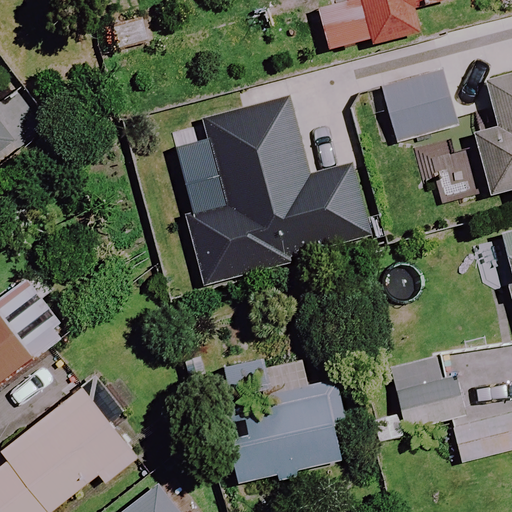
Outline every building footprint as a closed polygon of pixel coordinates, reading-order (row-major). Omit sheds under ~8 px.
[(462,0),(359,0),(360,4),(321,11),(329,54),(419,38),(413,9),(462,0)] [(445,75),(382,91),(396,145),(458,129),(445,75)] [(488,202),(511,195),(511,79),(482,87),(494,131),(470,138),(488,202)] [(0,131),(0,155),(12,146),(0,131)] [(511,229),(502,232),(511,271),(511,229)] [(29,285),(0,304),(0,390),(69,343),(29,285)] [(442,356),(390,369),(407,435),(459,422),(442,356)] [(272,405),(265,364),(222,372),(230,412),(216,415),(229,487),(348,466),(335,393),(272,405)] [(0,453),(0,458),(7,467),(0,472),(0,511),(59,511),(98,481),(104,489),(140,460),(130,447),(114,426),(126,416),(96,378),(0,453)] [(511,454),(511,418),(455,431),(462,465),(511,454)]
